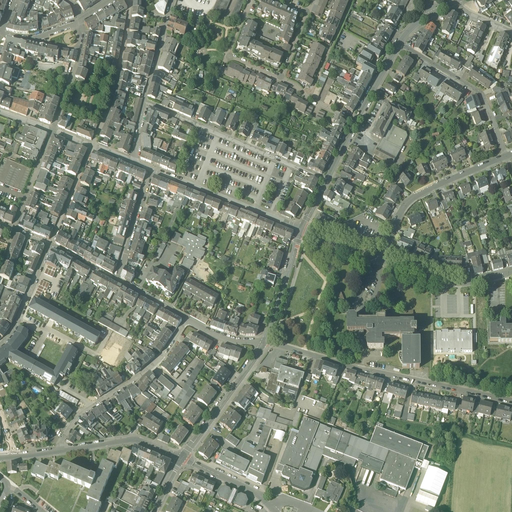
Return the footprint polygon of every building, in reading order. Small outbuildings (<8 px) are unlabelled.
[(0,0),(0,8),(5,9),(8,0),(0,0)] [(29,3),(23,0),(18,0),(16,7),(13,16),(19,17),(18,21),(21,22),(21,21),(22,20),(29,3)] [(32,4),(42,9),(42,8),(43,8),(46,0),(33,0),(33,1),(32,4)] [(82,0),(78,3),(83,11),(84,11),(93,6),(88,0),(82,0)] [(135,0),(133,0),(133,9),(141,10),(141,0),(138,0),(137,1),(135,0)] [(160,3),(156,7),(160,12),(164,14),(167,6),(162,0),(160,0),(159,2),(160,3)] [(217,0),(211,15),(223,19),(230,0),(217,0)] [(238,0),(229,21),(235,23),(244,0),(238,0)] [(270,18),(271,16),(275,6),(272,5),(273,4),(267,2),(262,0),(260,5),(261,5),(259,10),(258,11),(261,13),(260,14),(261,14),(262,13),(267,15),(270,16),(269,17),(270,18)] [(321,0),(318,7),(324,9),(327,0),(321,0)] [(345,8),(347,3),(340,0),(334,0),(334,1),(333,5),(331,8),(330,12),(332,13),(340,16),(341,14),(342,15),(344,9),(343,9),(344,7),(345,8)] [(479,12),(486,8),(485,6),(488,4),(491,3),(489,0),(477,0),(479,2),(474,4),(479,12)] [(57,7),(62,12),(70,9),(70,7),(61,1),(57,7)] [(122,1),(114,6),(119,14),(127,8),(122,1)] [(26,20),(26,23),(28,23),(30,23),(30,20),(30,15),(38,15),(39,15),(40,15),(41,12),(41,11),(42,9),(32,4),(29,3),(22,20),(23,20),(26,20)] [(279,20),(279,19),(279,18),(283,9),(280,8),(281,7),(275,5),(275,6),(271,16),(279,20)] [(114,6),(111,8),(116,16),(119,14),(114,6)] [(164,15),(164,14),(160,12),(156,7),(154,8),(159,13),(164,15)] [(318,7),(316,13),(321,15),(324,9),(318,7)] [(111,8),(108,10),(113,18),(115,16),(116,16),(111,8)] [(283,8),(283,9),(279,18),(279,19),(281,19),(282,19),(284,20),(284,19),(285,20),(286,22),(286,24),(285,23),(284,25),(283,27),(282,27),(281,29),(282,30),(282,31),(281,31),(279,36),(278,35),(277,37),(278,37),(277,40),(284,43),(283,44),(285,44),(288,46),(290,40),(291,41),(293,35),(292,35),(294,32),(293,32),(294,28),(297,20),(296,20),(298,16),(294,15),(294,14),(287,11),(287,10),(283,8)] [(392,8),(389,15),(399,21),(403,14),(402,14),(394,9),(392,8)] [(74,18),(70,9),(62,12),(65,21),(72,18),(74,18)] [(144,11),(141,10),(133,9),(132,18),(139,19),(142,19),(144,11)] [(112,20),(113,18),(108,10),(106,12),(103,14),(106,20),(110,18),(111,19),(112,20)] [(54,14),(55,16),(58,24),(65,21),(62,12),(54,14)] [(100,24),(106,20),(103,14),(103,13),(96,17),(100,24)] [(340,20),(341,17),(340,16),(332,13),(329,19),(330,19),(339,23),(340,20)] [(450,13),(447,19),(455,22),(457,16),(450,13)] [(489,19),(499,23),(501,18),(491,14),(489,19)] [(42,29),(49,27),(47,21),(46,21),(43,21),(43,19),(43,16),(40,15),(39,15),(38,15),(38,20),(38,24),(40,23),(42,29)] [(395,27),(399,21),(389,15),(385,21),(387,22),(394,27),(395,27)] [(6,31),(13,32),(16,26),(18,21),(19,17),(13,16),(9,23),(6,31)] [(49,27),(58,24),(55,16),(50,17),(51,19),(47,21),(49,27)] [(115,30),(115,29),(117,22),(118,17),(115,16),(113,18),(112,20),(111,25),(110,29),(115,30)] [(90,29),(91,32),(96,29),(97,28),(96,26),(98,25),(100,24),(96,17),(84,24),(88,30),(90,29)] [(173,34),(184,38),(188,27),(177,22),(178,21),(171,18),(166,33),(172,35),(173,34)] [(268,23),(276,27),(278,21),(270,18),(268,23)] [(335,31),(339,23),(330,19),(329,23),(327,23),(326,27),(335,31)] [(447,19),(445,26),(452,29),(452,28),(455,22),(447,19)] [(38,24),(38,20),(30,20),(30,23),(30,24),(30,26),(29,34),(32,33),(38,31),(38,24)] [(120,23),(117,22),(115,29),(124,31),(125,23),(120,23)] [(244,49),(247,50),(249,45),(250,46),(252,43),(252,42),(253,42),(255,37),(253,36),(254,33),(255,33),(257,27),(248,23),(247,26),(248,27),(247,29),(244,28),(241,36),(237,45),(239,46),(238,49),(243,51),(244,49)] [(428,25),(425,31),(432,35),(436,29),(428,25)] [(476,29),(475,32),(483,35),(486,28),(478,25),(476,29)] [(24,34),(29,34),(30,26),(25,26),(19,26),(16,26),(13,32),(16,33),(24,34)] [(449,36),(452,29),(445,26),(442,33),(449,36)] [(324,29),(323,30),(322,33),(332,37),(333,37),(335,34),(334,34),(335,31),(326,27),(325,27),(324,30),(324,29)] [(383,31),(381,34),(389,38),(393,32),(393,31),(385,27),(383,31)] [(152,37),(158,39),(160,31),(154,30),(152,37)] [(425,31),(421,37),(429,42),(432,35),(425,31)] [(331,40),(332,37),(322,33),(321,32),(319,36),(322,37),(320,40),(330,44),(332,40),(331,40)] [(386,45),(389,38),(381,34),(379,32),(375,39),(378,40),(386,45)] [(480,41),(483,35),(475,32),(474,34),(472,38),(480,41)] [(115,41),(114,44),(121,45),(123,37),(123,36),(116,34),(116,35),(116,36),(115,41)] [(500,34),(494,49),(502,52),(508,38),(500,34)] [(421,37),(418,43),(425,47),(429,42),(421,37)] [(108,44),(108,47),(107,53),(109,53),(110,53),(111,49),(113,50),(113,48),(114,44),(115,41),(111,41),(112,39),(109,38),(108,43),(111,43),(111,44),(108,44)] [(158,40),(152,38),(151,38),(149,45),(156,46),(158,40)] [(477,48),(480,41),(472,38),(470,45),(477,48)] [(6,41),(5,48),(14,50),(17,50),(18,48),(18,47),(19,42),(7,40),(6,41)] [(162,54),(164,54),(173,59),(174,57),(174,55),(174,54),(175,54),(177,52),(176,51),(178,45),(168,40),(162,54)] [(386,45),(378,40),(376,43),(374,47),(382,51),(386,45)] [(21,51),(26,52),(27,44),(19,42),(18,47),(22,48),(21,51)] [(262,47),(252,43),(250,46),(249,45),(247,50),(246,51),(250,53),(250,54),(253,55),(257,57),(257,59),(261,60),(261,59),(265,50),(262,49),(262,47)] [(422,54),(425,47),(418,43),(414,50),(422,54)] [(31,55),(32,55),(35,46),(27,44),(26,52),(25,53),(28,54),(31,54),(31,55)] [(155,52),(156,46),(149,45),(148,44),(146,50),(148,51),(155,52)] [(314,45),(311,50),(322,55),(325,49),(314,45)] [(369,48),(381,55),(382,52),(370,45),(369,48)] [(474,54),(477,48),(470,45),(467,51),(474,54)] [(41,47),(35,46),(32,55),(34,55),(38,56),(41,47)] [(357,60),(358,61),(360,57),(361,58),(365,51),(367,52),(369,48),(365,46),(357,60)] [(42,57),(45,58),(47,49),(41,47),(38,56),(38,59),(37,61),(41,61),(42,57)] [(5,48),(3,55),(13,58),(15,58),(24,61),(25,56),(14,53),(14,50),(5,48)] [(378,59),(381,55),(369,48),(367,52),(365,51),(361,58),(360,57),(358,61),(356,65),(363,69),(361,73),(363,74),(372,78),(376,70),(369,67),(367,66),(369,63),(370,63),(374,56),(375,57),(378,59)] [(48,62),(52,62),(54,50),(47,49),(45,58),(48,58),(48,62)] [(496,68),(502,52),(494,49),(487,64),(496,68)] [(272,53),(265,50),(261,59),(266,61),(265,62),(270,64),(270,63),(274,65),(274,63),(280,66),(282,61),(281,60),(283,57),(274,53),(275,53),(272,52),(272,53)] [(320,60),(322,55),(311,50),(309,55),(310,56),(320,60)] [(59,51),(58,58),(61,58),(66,59),(67,59),(68,56),(69,52),(60,51),(59,51)] [(26,61),(31,62),(32,58),(30,57),(30,58),(27,58),(28,54),(25,53),(25,56),(24,61),(26,61)] [(438,59),(439,59),(440,60),(441,60),(442,59),(442,58),(443,59),(441,62),(449,66),(453,58),(447,55),(446,55),(441,53),(438,59)] [(142,66),(141,67),(150,69),(152,62),(154,56),(145,54),(143,60),(142,66)] [(177,60),(173,59),(164,54),(158,69),(169,74),(171,69),(173,70),(177,60)] [(1,66),(10,68),(13,58),(3,55),(3,56),(1,66)] [(321,60),(320,60),(310,56),(307,61),(318,65),(321,60)] [(137,67),(139,67),(139,66),(141,60),(139,59),(133,58),(124,57),(123,64),(132,66),(137,67)] [(403,61),(401,65),(408,69),(410,66),(410,67),(413,63),(405,58),(402,61),(403,61)] [(453,58),(449,66),(457,71),(458,69),(462,62),(453,58)] [(316,71),(318,65),(307,61),(305,66),(315,70),(316,71)] [(131,73),(132,69),(132,66),(123,64),(122,71),(131,73)] [(234,77),(239,78),(242,71),(242,70),(239,68),(239,67),(231,64),(228,70),(227,72),(230,74),(229,76),(234,78),(234,77)] [(409,69),(408,69),(401,65),(396,72),(399,74),(403,76),(404,77),(409,69)] [(1,66),(0,67),(0,68),(13,73),(12,77),(17,79),(20,71),(12,69),(10,68),(1,66)] [(314,73),(315,70),(305,66),(304,66),(302,71),(312,75),(313,72),(314,73)] [(0,83),(9,86),(12,77),(13,73),(0,68),(0,83)] [(150,70),(142,68),(141,71),(140,75),(148,77),(150,70)] [(420,78),(427,83),(433,73),(429,71),(424,68),(419,76),(418,77),(420,78)] [(469,76),(479,83),(484,75),(474,68),(469,76)] [(78,83),(84,86),(85,83),(88,73),(85,73),(79,70),(79,71),(76,79),(79,80),(78,83)] [(248,74),(242,71),(239,78),(238,80),(243,82),(244,78),(251,81),(253,75),(254,75),(254,74),(248,72),(248,74)] [(311,78),(312,75),(302,71),(300,76),(311,81),(312,78),(311,78)] [(161,81),(162,82),(163,78),(161,77),(161,75),(155,73),(153,79),(161,81)] [(441,78),(433,73),(427,83),(435,88),(439,82),(441,78)] [(486,73),(484,75),(493,82),(494,81),(494,80),(492,79),(493,78),(486,73)] [(121,74),(119,83),(126,84),(128,76),(121,74)] [(360,81),(361,81),(368,85),(369,83),(372,78),(363,74),(360,81)] [(321,75),(319,81),(317,86),(322,88),(324,83),(325,82),(327,78),(321,75)] [(493,82),(484,75),(479,83),(488,89),(489,87),(492,83),(493,82)] [(313,81),(311,81),(300,76),(298,81),(310,87),(313,81)] [(133,85),(140,86),(141,83),(142,79),(133,77),(133,79),(131,85),(133,85)] [(262,89),(269,92),(273,82),(260,77),(258,82),(258,81),(256,85),(262,88),(262,89)] [(357,87),(358,87),(359,84),(353,81),(355,78),(352,77),(349,83),(350,83),(357,87)] [(153,79),(151,85),(159,87),(160,85),(161,81),(153,79)] [(361,81),(359,84),(358,87),(365,91),(368,85),(361,81)] [(439,82),(435,88),(434,89),(437,92),(438,90),(440,87),(442,84),(439,82)] [(450,98),(450,97),(456,87),(447,82),(443,89),(441,92),(444,94),(445,95),(450,98)] [(125,87),(126,84),(119,83),(117,92),(124,94),(125,87)] [(385,90),(393,94),(396,88),(389,84),(385,90)] [(151,85),(150,91),(157,93),(158,90),(159,87),(151,85)] [(282,99),(289,102),(290,100),(291,97),(288,96),(290,91),(287,89),(288,88),(279,85),(279,86),(276,92),(280,94),(283,95),(283,96),(283,98),(282,99)] [(346,87),(362,96),(365,91),(358,87),(357,87),(356,89),(349,85),(348,86),(347,86),(346,87)] [(322,89),(317,86),(312,97),(317,99),(322,89)] [(351,97),(352,97),(359,101),(362,96),(346,87),(345,88),(347,89),(346,91),(353,94),(351,97)] [(456,87),(450,97),(454,99),(453,100),(457,102),(458,102),(460,98),(460,97),(461,98),(464,92),(456,87)] [(11,90),(4,88),(1,95),(3,96),(8,98),(11,90)] [(155,100),(156,98),(156,96),(157,93),(150,91),(147,98),(155,100)] [(329,105),(331,101),(333,95),(328,92),(323,103),(329,105)] [(116,93),(115,99),(125,102),(126,96),(116,93)] [(41,105),(41,106),(42,103),(44,97),(33,95),(30,103),(31,103),(41,105)] [(500,107),(509,104),(507,99),(505,95),(502,96),(496,98),(500,107)] [(352,97),(351,100),(349,103),(356,107),(359,101),(352,97)] [(469,105),(471,110),(475,108),(479,107),(476,97),(466,101),(467,105),(469,105)] [(298,112),(304,114),(308,106),(308,105),(299,101),(299,100),(296,98),(294,102),(297,103),(296,106),(300,107),(298,110),(298,112)] [(455,106),(457,107),(462,102),(463,100),(460,98),(458,102),(457,102),(455,106)] [(9,111),(11,102),(8,101),(3,99),(0,108),(9,111)] [(9,111),(26,117),(28,110),(31,103),(30,103),(14,99),(13,103),(11,102),(9,111)] [(60,101),(50,99),(50,101),(49,103),(47,107),(49,108),(57,110),(60,101)] [(115,99),(113,105),(123,108),(125,102),(115,99)] [(511,108),(511,102),(509,104),(500,107),(501,109),(501,110),(503,115),(508,114),(509,114),(508,113),(511,111),(511,110),(511,109),(511,108)] [(38,114),(41,105),(31,103),(28,110),(38,114)] [(47,107),(49,103),(48,103),(47,104),(46,105),(42,103),(41,106),(45,107),(40,121),(49,125),(50,125),(51,125),(51,124),(52,121),(48,119),(47,118),(45,118),(47,113),(44,112),(46,109),(46,107),(47,107)] [(173,111),(179,114),(183,106),(177,103),(176,103),(176,105),(173,111)] [(356,107),(349,103),(348,106),(346,109),(352,113),(356,107)] [(113,105),(112,111),(121,115),(123,108),(113,105)] [(372,135),(382,140),(390,125),(394,117),(399,119),(397,123),(401,125),(403,122),(406,124),(406,123),(409,119),(411,115),(407,113),(408,111),(402,108),(401,110),(395,106),(394,108),(388,105),(385,109),(386,109),(381,118),(380,117),(378,121),(379,122),(375,131),(374,130),(372,135)] [(194,111),(183,106),(179,114),(191,118),(194,111)] [(304,114),(309,117),(313,108),(308,106),(304,114)] [(48,119),(52,121),(57,110),(49,108),(48,110),(46,109),(44,112),(47,113),(45,118),(47,118),(48,119)] [(156,122),(158,119),(158,118),(159,118),(167,121),(169,118),(150,109),(149,110),(147,118),(156,122)] [(209,116),(210,113),(203,110),(202,110),(199,116),(198,120),(206,123),(207,121),(209,116)] [(112,111),(109,119),(116,122),(118,123),(119,121),(121,115),(112,111)] [(316,119),(321,122),(325,113),(319,111),(316,119)] [(213,124),(220,127),(223,119),(225,116),(224,115),(217,112),(215,118),(212,123),(213,124)] [(473,116),(477,125),(485,122),(482,113),(478,114),(473,116)] [(230,131),(233,132),(238,122),(239,119),(235,117),(236,116),(235,116),(235,117),(231,115),(225,129),(226,129),(229,130),(229,131),(230,131)] [(333,127),(335,128),(343,131),(346,124),(344,123),(345,120),(343,119),(336,116),(334,120),(334,122),(335,123),(333,127)] [(163,124),(156,122),(147,118),(145,126),(153,130),(156,131),(157,126),(161,128),(163,124)] [(167,123),(175,126),(177,121),(169,118),(167,121),(167,123)] [(59,129),(65,131),(68,123),(66,122),(66,121),(61,119),(58,127),(59,129)] [(79,129),(94,135),(98,125),(83,119),(79,129)] [(124,122),(123,123),(122,128),(127,130),(130,131),(131,128),(128,127),(128,128),(126,128),(128,123),(124,122)] [(104,130),(111,133),(113,129),(114,126),(107,123),(104,130)] [(239,135),(246,138),(251,127),(243,124),(239,135)] [(377,148),(396,158),(407,137),(406,133),(390,125),(382,140),(377,148)] [(151,135),(153,130),(145,126),(143,135),(150,138),(151,139),(153,135),(151,135)] [(26,139),(29,133),(31,129),(26,127),(22,137),(26,139)] [(122,128),(118,127),(117,130),(115,134),(124,137),(125,135),(127,130),(122,128)] [(332,133),(340,137),(343,131),(335,128),(334,130),(332,133)] [(77,135),(91,141),(94,135),(79,129),(77,135)] [(110,142),(112,137),(113,134),(111,133),(104,130),(100,138),(102,139),(109,142),(110,142)] [(187,143),(188,139),(178,135),(178,134),(174,132),(172,137),(182,141),(187,143)] [(252,140),(259,143),(263,135),(259,134),(256,133),(256,132),(255,132),(252,140)] [(482,134),(485,142),(492,139),(489,132),(482,134)] [(27,145),(33,147),(37,137),(29,133),(26,139),(22,137),(17,136),(15,141),(24,144),(25,144),(26,145),(27,145)] [(332,133),(331,136),(329,139),(337,143),(340,137),(332,133)] [(118,142),(119,142),(122,143),(124,137),(115,134),(113,134),(112,137),(119,140),(118,142)] [(150,141),(150,138),(143,135),(144,151),(150,154),(150,149),(151,149),(150,141)] [(259,143),(267,147),(269,142),(270,139),(266,137),(263,135),(259,143)] [(33,147),(27,145),(26,150),(34,153),(35,151),(40,153),(41,151),(45,140),(37,137),(33,147)] [(132,140),(124,137),(122,143),(119,142),(116,148),(119,149),(119,151),(118,152),(127,155),(130,149),(129,148),(130,146),(132,140)] [(61,151),(63,147),(65,142),(54,138),(50,147),(61,151)] [(337,143),(329,139),(328,143),(326,145),(334,149),(335,149),(337,143)] [(495,147),(492,139),(485,142),(488,149),(495,147)] [(155,156),(157,149),(160,142),(155,140),(154,142),(154,143),(155,144),(152,152),(153,152),(152,154),(155,156)] [(179,150),(184,152),(187,143),(182,141),(179,150)] [(65,142),(63,147),(66,148),(65,152),(67,153),(68,154),(72,145),(65,142)] [(169,146),(160,142),(157,149),(166,153),(169,146)] [(277,146),(269,142),(267,147),(265,150),(274,154),(277,146)] [(324,149),(322,152),(331,156),(334,149),(326,145),(325,144),(323,148),(324,149)] [(78,148),(72,145),(68,154),(72,155),(73,152),(76,153),(78,148)] [(282,157),(285,151),(286,148),(280,145),(276,155),(282,157)] [(50,147),(48,154),(56,157),(57,154),(59,155),(61,151),(50,147)] [(74,156),(75,156),(83,159),(87,151),(78,147),(78,148),(76,153),(74,156)] [(392,165),(396,158),(377,148),(374,155),(392,165)] [(350,157),(359,161),(360,158),(362,154),(354,149),(350,156),(350,157)] [(461,151),(460,149),(455,151),(460,161),(465,159),(464,157),(465,156),(463,150),(462,150),(461,151)] [(35,151),(34,153),(33,157),(31,162),(34,163),(35,162),(36,162),(40,153),(35,151)] [(151,154),(150,154),(144,151),(141,160),(151,164),(154,165),(158,157),(155,156),(152,154),(151,154)] [(455,164),(460,161),(455,151),(450,153),(451,156),(450,156),(453,162),(454,162),(455,164)] [(320,156),(319,157),(318,159),(319,159),(317,162),(326,166),(330,157),(322,153),(320,156)] [(48,154),(46,159),(54,162),(55,159),(56,157),(48,154)] [(95,163),(97,164),(100,156),(94,154),(90,162),(95,163)] [(362,154),(360,158),(363,159),(361,162),(364,164),(367,165),(368,163),(369,164),(370,163),(371,161),(370,160),(368,160),(369,157),(362,154)] [(81,164),(83,159),(75,156),(74,158),(73,162),(81,164)] [(100,165),(103,167),(106,159),(100,156),(97,164),(100,165)] [(163,159),(158,157),(154,165),(160,168),(163,160),(163,159)] [(356,164),(362,167),(364,164),(361,162),(359,161),(350,157),(347,162),(355,166),(356,164)] [(445,159),(443,159),(442,157),(437,159),(442,170),(447,167),(446,165),(447,165),(447,164),(445,159)] [(43,165),(51,168),(53,165),(54,162),(46,159),(43,165)] [(105,167),(109,169),(112,161),(106,159),(103,167),(105,167)] [(437,172),(442,170),(437,159),(432,162),(433,164),(432,165),(435,170),(435,171),(436,170),(437,172)] [(168,162),(163,160),(160,168),(167,171),(171,163),(168,162)] [(116,172),(118,173),(121,165),(113,161),(112,161),(109,169),(109,170),(112,172),(116,173),(116,172)] [(311,161),(309,164),(323,171),(326,166),(317,162),(317,163),(311,161)] [(345,168),(352,172),(355,166),(347,162),(345,168)] [(78,171),(81,166),(73,163),(71,166),(70,168),(78,171)] [(178,165),(171,163),(167,171),(175,174),(175,173),(178,165)] [(322,175),(323,171),(309,164),(307,168),(322,175)] [(43,165),(41,171),(48,173),(49,174),(51,168),(43,165)] [(121,174),(124,175),(127,167),(121,165),(118,173),(121,174)] [(417,169),(421,179),(429,175),(425,165),(417,169)] [(357,167),(355,166),(352,172),(353,172),(363,177),(365,174),(356,169),(357,167)] [(127,176),(129,177),(132,169),(127,167),(124,175),(126,176),(127,176)] [(70,168),(68,174),(76,177),(78,171),(70,168)] [(349,180),(351,177),(349,176),(351,173),(353,174),(353,172),(352,172),(345,168),(343,172),(341,176),(349,180)] [(132,178),(135,179),(138,171),(132,169),(129,177),(132,178)] [(496,182),(496,181),(498,180),(499,181),(502,180),(502,179),(506,177),(503,169),(492,174),(495,180),(496,182)] [(36,184),(43,187),(45,181),(48,173),(41,171),(36,184)] [(84,178),(92,181),(93,179),(95,175),(92,174),(86,171),(84,178)] [(145,174),(138,171),(135,179),(143,182),(145,174)] [(363,177),(353,172),(353,174),(351,173),(349,176),(351,177),(358,180),(357,181),(362,184),(365,178),(363,177)] [(406,173),(403,176),(399,179),(400,180),(406,187),(413,182),(406,173)] [(390,181),(395,185),(397,182),(400,180),(399,179),(396,175),(395,176),(394,178),(393,177),(390,181)] [(305,176),(303,181),(307,184),(315,187),(318,181),(310,178),(305,176)] [(489,189),(486,182),(484,177),(481,179),(481,180),(479,181),(475,182),(477,186),(480,192),(480,193),(482,194),(488,191),(489,189)] [(91,184),(92,181),(84,178),(81,185),(86,187),(89,188),(91,184)] [(153,187),(158,189),(162,181),(154,178),(151,187),(153,187)] [(158,190),(167,193),(170,184),(162,181),(158,189),(158,190)] [(335,187),(342,191),(345,186),(345,185),(338,181),(335,187)] [(36,184),(34,188),(47,192),(48,189),(47,188),(43,187),(36,184)] [(169,194),(175,196),(178,187),(170,184),(167,193),(169,194)] [(315,187),(307,184),(306,187),(305,190),(312,194),(315,187)] [(461,192),(462,195),(463,195),(466,194),(470,192),(471,192),(467,184),(459,188),(461,192)] [(352,190),(345,186),(342,191),(343,191),(349,194),(352,190)] [(391,186),(387,193),(398,199),(401,192),(396,189),(391,186)] [(341,194),(343,191),(342,191),(335,187),(332,193),(339,197),(341,194)] [(176,196),(185,199),(188,191),(179,188),(176,196)] [(76,196),(84,200),(85,197),(87,193),(82,191),(79,190),(76,196)] [(188,200),(190,201),(193,193),(188,191),(185,199),(188,200)] [(445,203),(446,203),(450,201),(455,199),(451,192),(446,194),(442,196),(444,201),(445,203)] [(58,195),(57,198),(65,201),(68,196),(59,193),(58,195)] [(292,217),(294,218),(299,209),(301,210),(308,196),(307,196),(301,193),(300,193),(293,206),(292,205),(290,204),(285,213),(285,214),(287,214),(292,217)] [(323,199),(330,203),(332,200),(333,196),(326,193),(323,199)] [(394,204),(398,199),(387,193),(384,199),(388,201),(394,204)] [(120,219),(122,220),(125,221),(127,214),(132,215),(133,213),(128,211),(130,204),(135,205),(138,196),(133,195),(129,194),(127,203),(124,202),(123,206),(122,206),(119,214),(120,215),(119,219),(120,219)] [(195,203),(198,204),(201,196),(194,194),(191,201),(195,203)] [(87,204),(88,201),(84,200),(76,196),(73,203),(85,208),(87,204)] [(169,235),(182,207),(185,199),(176,196),(173,203),(172,203),(170,202),(165,213),(171,215),(174,210),(176,211),(173,218),(168,231),(167,230),(166,234),(169,235)] [(56,201),(55,203),(63,207),(65,201),(57,198),(56,201)] [(157,209),(157,208),(159,202),(159,201),(158,201),(151,198),(148,206),(157,209)] [(205,206),(208,207),(211,209),(214,201),(207,199),(204,206),(205,206)] [(31,211),(33,212),(34,209),(35,208),(37,203),(30,200),(26,209),(27,209),(30,211),(31,211)] [(425,203),(429,212),(438,209),(439,211),(442,209),(439,204),(436,205),(435,200),(434,200),(430,202),(429,201),(425,203)] [(221,204),(214,201),(211,209),(211,210),(214,211),(218,212),(221,204)] [(440,203),(444,211),(448,209),(448,208),(446,203),(445,203),(444,201),(440,203)] [(53,209),(61,212),(63,207),(55,203),(54,206),(53,209)] [(200,205),(198,204),(195,203),(192,211),(194,212),(195,211),(197,212),(200,205)] [(69,212),(77,215),(79,212),(80,209),(72,205),(69,212)] [(225,206),(222,214),(226,215),(228,216),(232,208),(225,206)] [(375,215),(386,221),(389,215),(388,215),(391,210),(385,207),(381,209),(381,210),(380,210),(377,211),(375,215)] [(0,219),(3,221),(12,224),(16,215),(15,215),(18,209),(13,208),(12,209),(11,209),(9,212),(4,210),(3,212),(0,211),(1,209),(0,208),(0,219)] [(232,208),(228,216),(235,219),(236,217),(238,211),(232,208)] [(23,229),(27,219),(29,214),(25,212),(27,209),(26,209),(23,218),(21,222),(21,223),(19,227),(23,228),(23,229)] [(59,218),(61,212),(53,209),(52,211),(51,214),(59,218)] [(23,229),(30,232),(34,222),(31,221),(33,215),(36,216),(37,214),(33,212),(31,211),(29,214),(27,219),(23,229)] [(36,217),(42,219),(45,214),(38,211),(37,214),(36,216),(36,217)] [(76,218),(77,215),(69,212),(66,218),(75,222),(76,218)] [(240,221),(243,222),(246,214),(241,212),(238,218),(237,220),(240,221)] [(247,224),(249,225),(253,217),(247,214),(244,223),(247,224)] [(407,219),(411,227),(419,224),(421,222),(420,219),(418,215),(407,219)] [(148,225),(149,222),(150,218),(142,216),(140,222),(148,225)] [(235,226),(237,220),(238,218),(236,217),(235,219),(228,216),(226,222),(235,226)] [(320,227),(326,229),(328,225),(330,226),(332,223),(330,221),(327,220),(320,216),(315,225),(320,227)] [(249,225),(252,226),(255,227),(256,223),(258,219),(253,217),(249,225)] [(125,221),(122,220),(121,223),(119,228),(128,231),(130,222),(125,221)] [(260,229),(264,230),(267,222),(260,220),(258,224),(257,228),(260,229)] [(267,222),(264,230),(266,231),(270,233),(274,225),(267,222)] [(137,231),(146,233),(147,230),(148,227),(140,224),(137,231)] [(32,232),(39,235),(43,228),(39,226),(37,225),(35,225),(32,232)] [(71,239),(70,241),(73,242),(77,234),(80,228),(76,226),(74,230),(73,233),(71,236),(70,239),(71,239)] [(278,238),(278,237),(282,228),(276,226),(273,234),(272,236),(278,238)] [(39,235),(45,238),(49,230),(46,229),(43,228),(39,235)] [(124,241),(128,231),(119,228),(119,230),(116,238),(118,239),(124,241)] [(278,237),(285,240),(288,231),(282,228),(278,237)] [(144,239),(145,236),(146,233),(137,231),(136,236),(144,239)] [(288,231),(285,240),(288,241),(290,242),(293,233),(288,231)] [(60,246),(66,236),(63,235),(60,233),(56,243),(57,244),(60,246)] [(198,235),(197,238),(185,233),(182,240),(179,239),(181,236),(175,234),(171,242),(176,245),(186,249),(183,253),(187,255),(186,258),(181,267),(189,271),(194,260),(193,260),(193,258),(200,261),(205,250),(202,249),(206,239),(198,235)] [(16,235),(10,249),(20,253),(25,238),(16,235)] [(60,246),(66,249),(70,241),(71,239),(70,239),(67,237),(66,236),(60,246)] [(138,257),(141,257),(143,250),(144,250),(147,240),(144,239),(136,236),(133,246),(130,254),(138,257)] [(91,251),(94,252),(96,248),(100,240),(98,239),(97,240),(95,240),(95,241),(94,244),(91,251)] [(408,254),(410,251),(410,249),(412,250),(414,244),(409,242),(401,239),(400,242),(399,242),(396,249),(400,251),(401,249),(404,250),(403,252),(408,254)] [(79,240),(77,243),(77,244),(72,253),(77,255),(82,246),(84,242),(79,240)] [(100,240),(96,248),(103,252),(103,251),(104,252),(106,248),(108,245),(100,240)] [(66,249),(72,253),(77,244),(74,243),(73,242),(70,241),(66,249)] [(84,241),(84,242),(82,246),(84,247),(88,249),(90,244),(84,241)] [(44,246),(40,245),(37,253),(33,251),(33,252),(32,254),(40,257),(44,248),(44,246)] [(115,251),(121,253),(122,249),(111,246),(110,250),(106,261),(110,263),(115,251)] [(415,257),(421,260),(426,249),(420,246),(418,249),(415,257)] [(79,256),(83,259),(88,249),(84,247),(79,256)] [(10,249),(8,255),(18,258),(20,253),(10,249)] [(83,259),(89,262),(93,254),(94,252),(91,251),(88,249),(83,259)] [(154,257),(159,260),(163,252),(158,249),(154,257)] [(432,252),(426,249),(421,260),(427,263),(431,255),(432,252)] [(58,266),(58,265),(63,255),(53,250),(46,265),(48,266),(56,270),(56,269),(58,266)] [(117,266),(121,253),(115,251),(110,263),(117,266)] [(187,255),(183,253),(178,265),(180,266),(185,257),(186,258),(187,255)] [(274,253),(272,261),(280,263),(283,255),(274,253)] [(89,262),(96,266),(100,258),(93,254),(89,262)] [(128,262),(131,263),(134,264),(136,265),(136,263),(137,259),(138,257),(130,254),(128,262)] [(8,255),(5,265),(14,268),(18,258),(8,255)] [(73,261),(63,255),(58,265),(64,268),(69,270),(70,268),(73,261)] [(168,264),(174,267),(178,259),(173,256),(168,264)] [(102,259),(100,258),(96,266),(102,269),(106,261),(102,259)] [(439,268),(450,269),(451,260),(445,260),(446,258),(440,258),(439,267),(439,268)] [(34,273),(39,261),(34,259),(32,264),(29,271),(34,273)] [(461,269),(461,268),(461,259),(455,259),(455,260),(451,260),(450,269),(461,269)] [(483,274),(481,265),(477,266),(475,259),(471,260),(475,276),(483,274)] [(71,269),(76,271),(79,264),(73,261),(70,268),(71,269)] [(102,269),(112,275),(117,266),(110,263),(106,261),(102,269)] [(278,272),(280,263),(272,261),(269,269),(278,272)] [(491,264),(493,271),(503,269),(502,263),(501,261),(491,264)] [(79,273),(81,274),(84,267),(79,264),(76,271),(79,273)] [(9,281),(14,268),(5,265),(0,278),(1,278),(9,281)] [(84,267),(81,274),(85,277),(86,277),(90,271),(84,267)] [(129,274),(130,271),(128,270),(126,268),(121,278),(125,280),(129,274)] [(165,297),(168,299),(170,298),(172,296),(184,274),(176,270),(175,270),(170,279),(157,272),(157,271),(155,270),(155,271),(153,270),(149,276),(146,282),(161,290),(166,293),(165,294),(165,295),(165,297)] [(98,286),(99,286),(104,278),(95,273),(91,282),(95,284),(94,285),(97,287),(98,286)] [(84,278),(85,277),(81,274),(78,280),(77,282),(82,285),(83,282),(84,283),(86,279),(84,278)] [(134,277),(132,276),(129,274),(125,280),(131,284),(134,277)] [(17,284),(19,285),(21,278),(15,276),(13,282),(17,284)] [(276,278),(270,276),(269,279),(261,276),(259,281),(274,285),(276,278)] [(30,282),(21,278),(19,285),(27,288),(30,282)] [(104,278),(99,286),(107,291),(112,282),(104,278)] [(185,291),(188,293),(193,283),(192,283),(193,281),(189,279),(188,281),(188,280),(183,290),(185,291)] [(83,298),(85,294),(90,285),(91,282),(89,281),(87,285),(84,284),(78,295),(83,298)] [(117,285),(112,282),(107,291),(103,298),(106,300),(107,298),(110,292),(113,293),(117,285)] [(191,295),(193,296),(199,284),(195,282),(194,284),(193,283),(188,293),(191,295)] [(19,285),(17,284),(15,291),(25,294),(27,288),(19,285)] [(195,297),(198,298),(203,289),(202,288),(203,286),(199,284),(193,296),(195,297)] [(93,287),(90,285),(85,294),(89,296),(93,287)] [(113,293),(116,295),(119,296),(123,289),(117,285),(113,293)] [(201,300),(203,301),(209,290),(205,288),(204,290),(203,289),(198,298),(201,300)] [(128,291),(123,289),(119,296),(117,300),(122,303),(122,302),(128,291)] [(205,302),(208,304),(213,294),(212,294),(213,292),(209,290),(203,301),(205,302)] [(138,297),(128,291),(122,302),(127,304),(128,302),(133,306),(138,297)] [(214,295),(213,294),(208,304),(211,305),(213,307),(218,297),(219,295),(215,293),(214,295)] [(11,304),(10,305),(18,308),(21,301),(17,300),(18,298),(14,296),(11,304)] [(139,308),(134,315),(138,317),(142,310),(146,302),(141,298),(136,307),(139,308)] [(35,300),(34,301),(99,337),(100,335),(35,300)] [(33,301),(29,309),(36,313),(42,316),(41,317),(49,321),(49,320),(54,322),(54,323),(61,327),(61,326),(88,341),(88,342),(95,346),(100,337),(99,337),(34,301),(33,301)] [(0,319),(3,321),(7,313),(10,305),(11,304),(7,302),(6,306),(4,306),(3,309),(2,309),(0,313),(0,312),(0,319)] [(145,312),(147,313),(152,305),(146,302),(142,310),(145,312)] [(11,325),(18,308),(10,305),(7,313),(3,321),(11,325)] [(152,305),(147,313),(150,314),(153,316),(158,308),(152,305)] [(160,320),(162,321),(167,313),(161,310),(156,318),(160,320)] [(400,323),(400,325),(413,324),(413,312),(403,312),(403,315),(400,315),(400,323)] [(166,323),(168,324),(173,316),(167,313),(162,321),(166,323)] [(253,315),(252,317),(251,322),(249,325),(251,325),(257,327),(260,318),(253,315)] [(182,321),(173,316),(168,324),(176,329),(182,321)] [(104,326),(108,328),(111,323),(106,320),(101,317),(98,323),(104,326)] [(383,339),(406,338),(412,338),(413,338),(413,335),(419,335),(419,332),(416,332),(416,329),(413,329),(413,324),(400,325),(400,329),(385,329),(385,323),(385,319),(376,319),(376,322),(360,322),(360,319),(356,319),(354,320),(354,318),(349,318),(349,320),(347,320),(347,333),(355,333),(355,336),(366,336),(365,337),(364,339),(365,341),(367,343),(367,346),(367,348),(367,349),(369,350),(383,350),(383,346),(383,339)] [(211,328),(217,330),(220,322),(218,321),(214,320),(211,328)] [(238,334),(245,337),(249,326),(249,325),(251,322),(248,321),(245,327),(241,326),(238,334)] [(0,328),(6,332),(10,327),(3,322),(1,325),(0,324),(0,328)] [(217,330),(223,332),(226,324),(223,323),(220,322),(217,330)] [(490,343),(511,343),(511,328),(506,328),(503,328),(503,322),(499,322),(499,327),(490,327),(490,328),(490,331),(490,343)] [(121,329),(111,323),(108,328),(113,331),(116,333),(118,334),(121,329)] [(230,335),(233,326),(230,325),(227,324),(226,324),(223,332),(230,335)] [(239,328),(235,327),(233,326),(230,335),(236,337),(239,328)] [(258,330),(250,327),(249,326),(245,337),(255,337),(256,336),(258,330)] [(0,365),(4,363),(3,361),(8,358),(9,359),(10,359),(9,361),(10,362),(12,360),(12,361),(11,363),(14,365),(15,364),(15,363),(18,365),(18,366),(21,368),(22,367),(25,368),(24,370),(27,372),(27,371),(28,370),(31,372),(35,365),(16,355),(17,353),(16,353),(15,352),(26,337),(27,336),(29,333),(20,328),(18,332),(19,333),(17,336),(16,335),(14,338),(15,339),(13,342),(12,341),(9,344),(11,345),(9,347),(6,349),(5,348),(0,351),(0,352),(1,353),(0,353),(0,365)] [(149,333),(156,337),(158,337),(158,336),(160,337),(160,336),(155,332),(147,328),(143,335),(146,337),(149,333)] [(161,335),(160,336),(168,341),(172,335),(164,330),(162,333),(161,335)] [(194,334),(194,335),(191,340),(189,343),(194,345),(199,336),(194,334)] [(435,334),(435,354),(441,354),(441,353),(448,353),(448,354),(454,354),(454,352),(460,352),(460,354),(472,354),(472,344),(472,335),(472,334),(460,334),(460,335),(453,335),(453,334),(448,334),(448,335),(441,336),(441,334),(435,334)] [(16,353),(28,338),(29,337),(27,336),(26,337),(15,352),(16,353)] [(160,337),(156,343),(164,348),(168,341),(160,336),(160,337)] [(203,339),(199,336),(194,345),(198,348),(203,339)] [(412,341),(412,338),(406,338),(406,341),(402,341),(402,353),(400,353),(399,354),(399,355),(399,356),(399,357),(399,358),(399,359),(399,360),(400,361),(400,362),(401,363),(401,364),(402,365),(403,366),(403,370),(411,370),(411,369),(419,369),(419,341),(412,341)] [(207,341),(203,339),(198,348),(203,350),(207,341)] [(212,344),(207,341),(203,350),(207,353),(212,344)] [(160,353),(164,348),(156,343),(154,346),(151,344),(149,346),(160,353)] [(178,348),(185,354),(187,351),(188,350),(186,349),(181,345),(178,348)] [(65,352),(66,353),(67,354),(57,373),(55,377),(35,365),(31,372),(35,374),(34,375),(40,379),(40,378),(41,377),(44,379),(43,380),(46,382),(47,381),(52,383),(51,385),(54,386),(59,377),(63,378),(64,377),(65,377),(66,374),(67,374),(66,374),(68,371),(69,372),(72,367),(71,366),(72,364),(72,363),(71,363),(73,360),(74,361),(76,357),(75,356),(77,353),(77,352),(68,347),(65,352)] [(181,358),(185,354),(178,348),(175,352),(181,358)] [(147,353),(145,355),(150,362),(155,358),(149,351),(147,353)] [(178,362),(181,358),(175,352),(172,356),(178,362)] [(35,365),(36,364),(16,353),(17,353),(16,355),(35,365)] [(36,364),(35,365),(55,377),(57,373),(67,354),(66,353),(54,374),(36,364)] [(143,357),(140,359),(146,366),(150,362),(145,355),(143,357)] [(175,365),(178,362),(172,356),(168,360),(175,365)] [(4,363),(0,365),(0,366),(0,367),(6,363),(5,362),(9,359),(8,358),(3,361),(4,363)] [(138,361),(136,363),(141,369),(146,366),(140,359),(138,361)] [(172,369),(175,365),(168,360),(165,364),(172,369)] [(283,362),(277,360),(277,361),(276,361),(275,361),(271,374),(271,375),(278,377),(278,375),(279,375),(281,368),(283,362)] [(135,362),(130,366),(137,373),(141,370),(141,369),(136,363),(135,362)] [(319,379),(321,375),(324,364),(317,362),(312,377),(319,379)] [(506,362),(481,363),(482,380),(507,380),(506,362)] [(168,373),(172,369),(165,364),(162,368),(168,373)] [(335,377),(338,369),(324,364),(321,375),(333,379),(335,379),(335,377)] [(130,366),(128,368),(126,369),(125,370),(127,372),(127,371),(130,374),(132,372),(134,375),(137,373),(130,366)] [(285,385),(298,389),(298,390),(301,381),(302,381),(304,375),(301,374),(286,369),(285,370),(281,368),(279,375),(277,383),(285,385)] [(219,371),(217,375),(226,381),(230,374),(223,369),(222,369),(220,372),(219,371)] [(108,370),(107,371),(112,379),(115,377),(113,374),(112,373),(111,374),(109,370),(108,370)] [(6,379),(14,374),(15,373),(11,371),(4,376),(1,379),(0,380),(2,382),(6,379)] [(151,384),(156,380),(150,372),(144,378),(151,384)] [(342,379),(349,382),(352,373),(348,372),(346,377),(343,376),(342,379)] [(285,385),(277,383),(279,375),(278,375),(278,377),(271,375),(271,374),(270,374),(268,380),(269,381),(266,392),(272,393),(272,394),(273,394),(275,394),(277,387),(283,389),(285,385)] [(115,377),(112,379),(117,387),(122,383),(119,378),(118,376),(117,375),(115,377)] [(221,387),(226,381),(217,375),(214,379),(215,379),(213,382),(217,385),(221,387)] [(165,388),(169,383),(161,376),(158,381),(157,382),(163,387),(165,388)] [(360,382),(360,384),(366,386),(369,378),(362,376),(360,382)] [(96,379),(101,386),(104,384),(101,380),(100,381),(98,377),(96,379)] [(146,390),(149,387),(148,387),(151,384),(144,378),(143,378),(139,384),(146,390)] [(384,383),(369,378),(366,386),(365,389),(368,390),(366,398),(372,400),(375,393),(375,391),(381,393),(384,383)] [(109,381),(106,383),(111,390),(117,387),(112,379),(109,381)] [(158,381),(156,380),(151,384),(157,389),(160,391),(163,387),(157,382),(158,381)] [(106,383),(104,384),(101,386),(106,394),(111,390),(106,383)] [(174,387),(169,383),(165,388),(170,392),(174,387)] [(144,392),(146,390),(139,384),(135,389),(141,393),(142,395),(144,392)] [(151,384),(148,387),(149,387),(155,392),(157,389),(151,384)] [(292,400),(295,401),(298,389),(285,385),(283,389),(283,391),(287,392),(286,393),(292,394),(291,397),(293,398),(292,400)] [(387,395),(393,396),(396,387),(390,385),(387,395)] [(106,394),(101,386),(97,388),(95,390),(97,393),(100,397),(100,398),(106,394)] [(138,395),(141,393),(135,389),(132,386),(129,388),(138,395)] [(197,400),(207,407),(216,394),(207,387),(197,400)] [(247,387),(240,396),(249,402),(255,393),(258,395),(247,387)] [(393,396),(399,398),(402,389),(396,387),(393,396)] [(132,399),(138,395),(129,388),(126,390),(131,397),(132,399)] [(408,391),(402,389),(399,398),(405,400),(408,391)] [(127,400),(131,397),(126,390),(120,394),(125,401),(127,400)] [(174,402),(179,406),(185,396),(187,393),(182,390),(174,402)] [(193,394),(188,391),(187,393),(185,396),(190,399),(193,394)] [(252,404),(258,395),(255,393),(249,402),(252,404)] [(119,405),(121,403),(125,401),(120,394),(114,398),(118,403),(119,405)] [(411,405),(417,406),(419,396),(413,395),(411,405)] [(190,399),(185,396),(179,406),(178,406),(183,409),(190,399)] [(246,406),(249,402),(240,396),(235,404),(241,409),(244,411),(245,410),(247,407),(246,406)] [(425,397),(419,396),(417,406),(423,407),(425,397)] [(431,399),(425,397),(423,407),(429,409),(431,399)] [(140,408),(144,412),(152,402),(149,400),(147,399),(140,408)] [(437,400),(431,399),(429,409),(435,410),(437,400)] [(461,411),(466,412),(469,401),(463,399),(461,408),(461,411)] [(127,401),(127,400),(125,401),(129,409),(130,409),(133,407),(128,400),(127,401)] [(444,400),(443,401),(442,410),(448,411),(450,401),(444,400)] [(456,402),(450,401),(448,411),(454,412),(455,407),(456,402)] [(466,412),(472,413),(473,410),(474,404),(474,402),(469,401),(466,412)] [(102,406),(106,413),(110,410),(112,409),(108,402),(102,406)] [(145,411),(149,415),(156,406),(152,402),(145,411)] [(317,408),(326,411),(328,406),(319,402),(317,408)] [(478,415),(483,416),(486,405),(480,403),(479,407),(478,415)] [(492,406),(486,405),(483,416),(489,417),(491,410),(492,406)] [(60,416),(66,421),(72,412),(64,406),(58,414),(58,415),(60,416)] [(104,415),(106,413),(102,406),(97,409),(101,416),(104,415)] [(183,419),(193,427),(202,414),(192,406),(183,419)] [(495,419),(501,420),(504,409),(498,407),(496,413),(495,419)] [(262,419),(265,409),(260,408),(258,413),(257,418),(262,419)] [(50,411),(58,419),(60,416),(58,415),(58,414),(57,414),(52,409),(50,411)] [(99,418),(101,416),(97,409),(91,413),(93,417),(94,417),(96,420),(99,418)] [(266,420),(268,421),(270,414),(271,411),(265,409),(262,419),(266,420)] [(511,410),(504,409),(501,420),(510,422),(511,418),(511,412),(511,410)] [(11,421),(18,418),(19,418),(16,413),(15,410),(7,414),(11,421)] [(166,421),(168,422),(171,417),(165,412),(161,417),(166,420),(166,421)] [(220,424),(231,432),(234,428),(241,419),(231,412),(228,416),(226,415),(223,420),(220,424)] [(288,427),(296,429),(301,414),(296,412),(293,422),(276,417),(277,416),(270,414),(268,421),(288,427)] [(111,417),(118,423),(122,418),(117,413),(114,415),(115,415),(111,417)] [(90,427),(93,425),(93,424),(92,423),(95,420),(89,414),(83,418),(82,420),(90,427)] [(156,435),(157,436),(163,425),(148,415),(144,422),(141,426),(142,426),(156,435)] [(101,416),(99,418),(105,424),(107,422),(101,416)] [(351,437),(346,435),(341,433),(304,419),(298,435),(292,432),(279,466),(278,465),(276,472),(282,473),(281,475),(282,478),(290,481),(289,482),(291,487),(304,491),(305,490),(305,491),(307,490),(308,489),(309,489),(313,480),(312,478),(313,475),(314,475),(322,456),(341,463),(344,456),(351,437)] [(26,428),(23,420),(20,421),(17,423),(20,431),(26,428)] [(88,427),(89,428),(90,427),(82,420),(78,425),(82,428),(86,430),(88,427)] [(266,420),(264,427),(270,429),(272,429),(285,434),(288,427),(268,421),(266,420)] [(171,440),(179,446),(188,433),(180,427),(171,440)] [(251,465),(248,475),(258,480),(256,483),(261,485),(264,476),(270,459),(261,455),(263,448),(270,429),(264,427),(264,428),(257,448),(255,452),(255,453),(251,465)] [(84,433),(87,436),(89,433),(86,430),(82,428),(80,431),(84,433)] [(99,432),(104,436),(106,434),(107,436),(109,433),(104,428),(99,432)] [(389,452),(416,462),(423,446),(382,430),(376,428),(370,444),(389,452)] [(265,449),(272,429),(270,429),(263,448),(265,449)] [(31,442),(29,438),(26,430),(20,432),(17,434),(21,446),(31,442)] [(48,441),(47,433),(46,431),(40,432),(40,433),(41,442),(48,441)] [(73,444),(76,439),(78,434),(73,431),(67,441),(73,444)] [(34,438),(29,438),(31,442),(35,441),(35,443),(41,442),(40,433),(33,434),(34,438)] [(239,442),(229,434),(225,440),(236,447),(239,442)] [(380,474),(381,472),(389,452),(370,444),(368,443),(363,442),(351,437),(344,456),(362,463),(361,467),(380,474)] [(199,454),(204,457),(204,458),(204,457),(207,459),(207,460),(208,460),(215,450),(216,451),(219,447),(209,439),(209,440),(205,445),(199,454)] [(255,452),(257,448),(245,442),(241,452),(253,458),(255,452)] [(428,448),(423,446),(416,462),(422,464),(423,461),(428,448)] [(134,456),(137,458),(141,449),(135,447),(132,454),(131,455),(134,456)] [(137,458),(141,459),(143,460),(147,452),(141,449),(137,458)] [(128,464),(128,463),(129,463),(131,455),(132,454),(123,450),(121,455),(121,457),(116,455),(111,453),(106,465),(113,468),(114,468),(116,464),(117,465),(118,460),(119,460),(123,462),(128,464)] [(242,475),(246,477),(247,477),(248,475),(251,465),(249,464),(227,453),(226,452),(223,451),(221,456),(219,455),(216,463),(221,465),(231,470),(232,470),(242,475)] [(227,453),(249,464),(250,462),(226,451),(226,452),(227,453)] [(145,461),(149,463),(152,454),(147,452),(143,460),(145,461)] [(405,491),(414,468),(416,462),(389,452),(381,472),(383,473),(380,481),(405,491)] [(149,463),(152,464),(155,465),(158,457),(152,454),(149,463)] [(159,472),(165,475),(171,462),(159,457),(154,467),(160,469),(159,472)] [(420,469),(426,471),(428,467),(429,464),(423,461),(422,464),(420,469)] [(422,464),(416,462),(414,468),(420,471),(420,469),(422,464)] [(99,500),(113,468),(106,465),(103,463),(101,468),(102,469),(91,495),(89,494),(87,500),(91,501),(99,505),(101,501),(99,500)] [(17,474),(17,470),(16,466),(16,464),(8,465),(8,474),(17,474)] [(44,480),(46,475),(49,470),(37,465),(32,475),(40,478),(41,477),(44,479),(44,480)] [(58,481),(60,476),(62,470),(51,465),(49,470),(46,475),(54,479),(55,478),(58,480),(58,481)] [(64,466),(62,470),(60,476),(91,490),(96,479),(64,466)] [(380,474),(361,467),(360,469),(380,476),(380,474)] [(439,497),(447,475),(432,469),(428,468),(427,471),(420,490),(439,497)] [(159,472),(153,483),(159,486),(165,475),(159,472)] [(193,475),(190,483),(195,486),(199,478),(193,475)] [(246,478),(256,483),(258,480),(248,475),(247,477),(246,477),(246,478)] [(195,486),(201,488),(204,480),(199,478),(195,486)] [(317,490),(318,490),(321,491),(326,479),(322,478),(317,490)] [(201,488),(206,490),(210,483),(204,480),(201,488)] [(330,485),(327,493),(324,498),(324,499),(325,499),(325,498),(329,500),(328,500),(330,501),(331,501),(337,504),(344,489),(339,487),(340,486),(332,482),(331,482),(332,483),(331,486),(330,485)] [(194,489),(195,486),(190,483),(189,485),(188,487),(186,486),(186,487),(184,492),(186,493),(189,488),(191,489),(192,488),(194,489)] [(215,485),(210,483),(206,490),(212,493),(215,485)] [(181,484),(178,489),(183,492),(184,492),(186,487),(181,484)] [(119,486),(114,497),(117,499),(118,499),(120,500),(125,490),(119,486)] [(141,491),(147,494),(153,497),(156,491),(149,487),(148,487),(146,491),(145,490),(145,489),(143,488),(141,491)] [(234,505),(241,508),(245,506),(247,502),(245,498),(241,496),(239,497),(237,496),(237,497),(237,496),(238,494),(233,492),(233,491),(232,494),(231,494),(231,493),(230,493),(229,491),(225,489),(224,489),(220,490),(219,494),(218,495),(220,499),(227,502),(228,502),(227,504),(232,506),(233,504),(234,505)] [(322,497),(324,498),(327,493),(325,493),(324,494),(321,492),(322,491),(321,491),(318,490),(316,493),(315,497),(319,499),(320,499),(322,498),(322,497)] [(419,491),(416,501),(434,508),(438,498),(419,491)] [(153,497),(147,494),(144,499),(150,503),(153,497)] [(140,497),(136,505),(147,510),(150,503),(144,499),(140,497)] [(166,511),(177,511),(182,503),(173,499),(166,511)] [(98,511),(101,506),(99,505),(91,501),(88,509),(89,510),(87,511),(98,511)]
